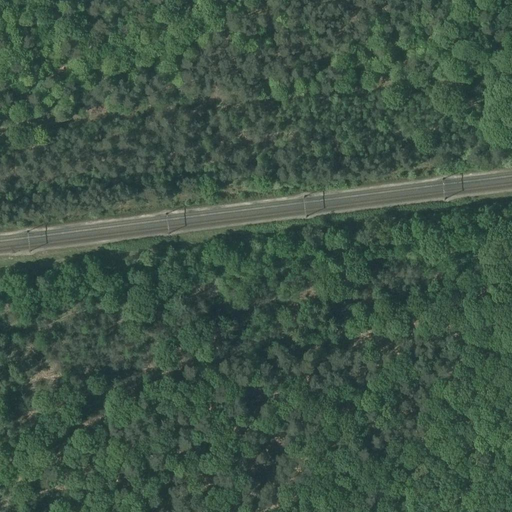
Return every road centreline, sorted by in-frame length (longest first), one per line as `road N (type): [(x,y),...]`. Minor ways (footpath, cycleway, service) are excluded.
road 1 (track): [(511,274),(399,277),(362,288),(331,280),(239,314),(158,324),(95,304),(52,324),(6,332)]
road 2 (track): [(511,207),(0,272)]
